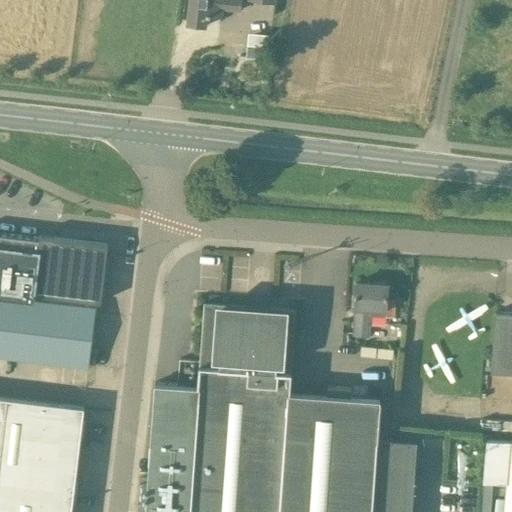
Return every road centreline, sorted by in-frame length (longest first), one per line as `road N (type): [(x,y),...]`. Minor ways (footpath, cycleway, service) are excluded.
road 1 (unclassified): [(511,250),(162,222)]
road 2 (secondary): [(511,175),(168,135)]
road 3 (unclassified): [(119,511),(146,270),(162,222)]
road 4 (secondary): [(168,135),(0,115)]
